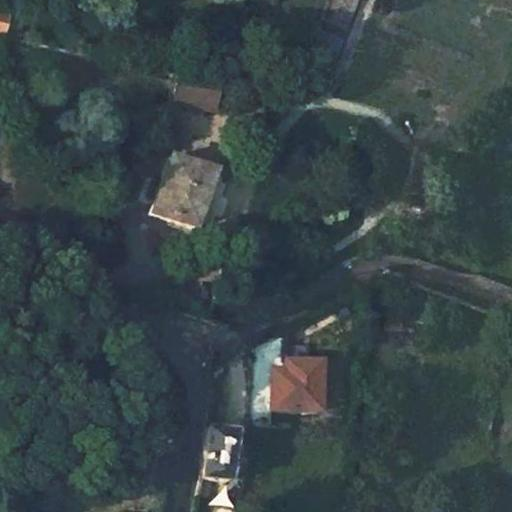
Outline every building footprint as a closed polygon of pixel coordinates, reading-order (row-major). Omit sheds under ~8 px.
[(303,82),(308,70),(301,66),(296,79),(303,82)] [(175,71),(168,105),(207,111),(214,77),(175,71)] [(251,96),(255,102),(264,104),(269,97),(272,87),(254,84),(251,96)] [(163,161),(143,218),(188,230),(206,173),(163,161)] [(400,327),(395,312),(380,318),(384,332),(400,327)] [(317,413),(317,359),(264,359),(264,413),(317,413)] [(196,496),(204,499),(207,483),(222,486),(230,435),(205,431),(196,496)]
